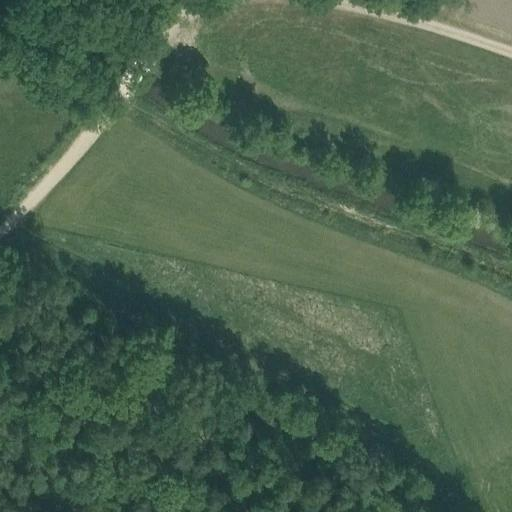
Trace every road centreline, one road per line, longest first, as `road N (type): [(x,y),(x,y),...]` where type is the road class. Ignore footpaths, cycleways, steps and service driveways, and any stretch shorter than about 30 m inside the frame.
road 1 (track): [(0,236),(87,138),(151,43)]
road 2 (track): [(345,0),(511,49)]
